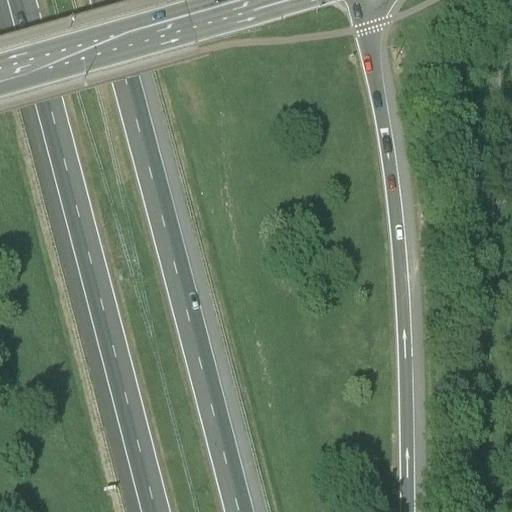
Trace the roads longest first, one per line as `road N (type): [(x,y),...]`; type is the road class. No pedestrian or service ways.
road 1 (motorway): [(20,0),(153,511)]
road 2 (motorway): [(235,511),(102,0)]
road 3 (motorway): [(406,511),(396,232),(355,0)]
road 4 (secondary): [(0,75),(270,0)]
